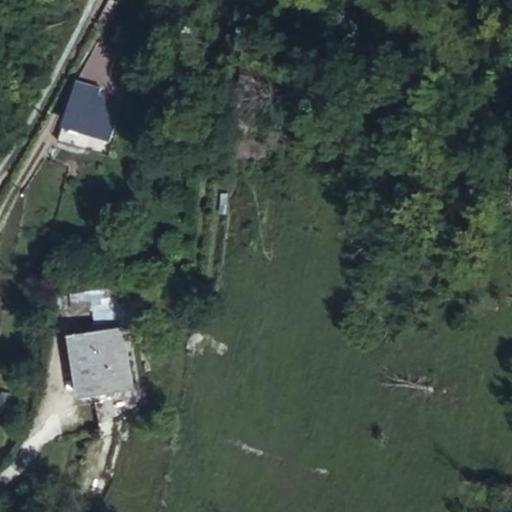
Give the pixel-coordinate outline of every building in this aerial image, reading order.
[(186,0),(183,31),(188,32),(204,33),(207,33),(209,0),(186,0)] [(204,33),(188,32),(187,41),(203,42),(204,33)] [(261,32),(252,32),(250,53),(259,54),(261,32)] [(259,54),(250,53),(246,53),(239,128),(254,129),(259,54)] [(78,82),(65,123),(91,132),(90,136),(109,142),(121,105),(99,97),(102,89),(78,82)] [(91,132),(65,123),(59,141),(85,149),(90,136),(91,132)] [(119,301),(85,306),(88,333),(123,328),(119,301)] [(72,335),(81,397),(132,390),(123,328),(88,333),(72,335)]
